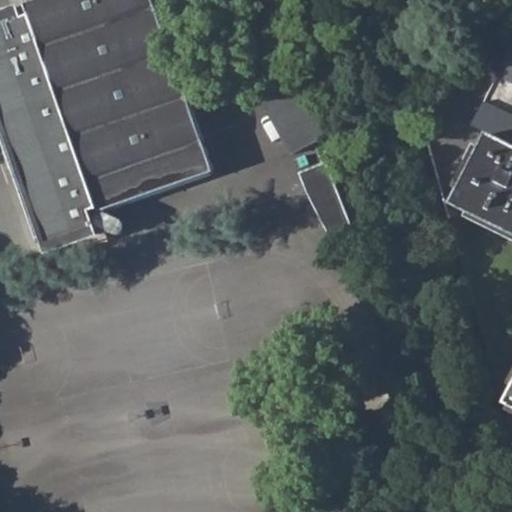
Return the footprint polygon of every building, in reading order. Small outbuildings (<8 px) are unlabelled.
[(23,0),(8,0),(9,0),(14,16),(15,20),(29,16),(23,0)] [(23,0),(29,16),(95,213),(212,173),(151,0),(23,0)] [(206,0),(248,72),(282,52),(251,0),(206,0)] [(95,213),(29,16),(15,20),(14,16),(0,20),(0,139),(10,169),(34,240),(41,238),(44,246),(90,231),(88,226),(85,216),(95,213)] [(495,78),(511,86),(511,57),(505,54),(495,78)] [(249,77),(292,152),(323,134),(280,59),(249,77)] [(454,209),(511,236),(511,120),(481,105),(470,128),(488,137),(454,209)] [(0,150),(7,170),(10,169),(0,139),(0,150)] [(314,155),(322,174),(330,170),(321,151),(314,155)] [(326,182),(348,249),(355,246),(332,179),(326,182)] [(95,213),(85,216),(88,226),(93,224),(98,229),(113,234),(118,233),(122,226),(118,219),(103,214),(97,215),(95,213)]
